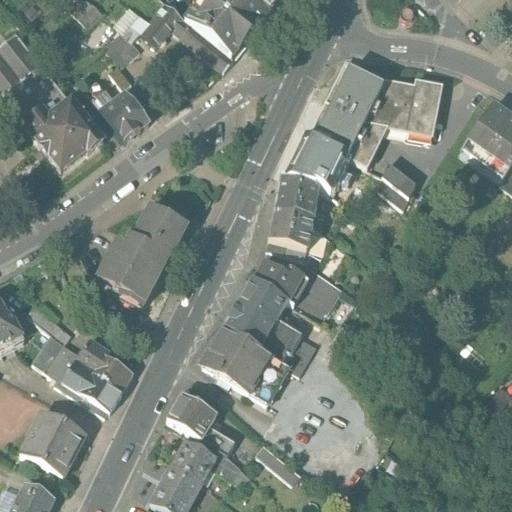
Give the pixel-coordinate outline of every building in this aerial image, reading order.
[(76,0),(67,9),(86,30),(102,15),(88,0),(76,0)] [(251,2),(248,0),(203,0),(186,22),(231,59),(266,19),(247,6),(251,2)] [(274,0),(248,0),(251,2),(247,6),(266,19),(279,4),(274,0)] [(231,59),(186,22),(166,5),(149,26),(148,24),(140,34),(156,48),(170,32),(223,73),(233,61),(231,59)] [(131,27),(140,34),(148,24),(138,18),(131,27)] [(118,65),(120,68),(138,50),(130,41),(135,37),(130,32),(125,36),(120,31),(103,47),(118,65)] [(2,101),(24,129),(41,116),(46,124),(69,106),(50,82),(49,83),(39,70),(40,70),(15,39),(0,50),(0,101),(1,102),(2,101)] [(131,83),(120,68),(118,65),(108,73),(121,90),(131,83)] [(313,140),(366,165),(378,142),(358,132),(363,123),(381,86),(349,70),(313,140)] [(381,86),(363,123),(386,127),(405,130),(411,98),(437,103),(440,83),(415,79),(414,84),(386,78),(381,86)] [(124,96),(110,107),(110,103),(97,84),(83,95),(122,147),(140,134),(139,132),(149,125),(124,96)] [(411,98),(405,130),(431,135),(437,103),(411,98)] [(460,148),(503,178),(511,164),(511,116),(492,102),(460,148)] [(24,129),(23,131),(39,151),(38,152),(45,161),(46,161),(59,176),(85,156),(87,158),(102,146),(69,106),(46,124),(41,116),(24,129)] [(358,132),(378,142),(386,127),(363,123),(358,132)] [(386,161),(373,187),(405,202),(418,176),(386,161)] [(511,164),(503,178),(502,180),(511,187),(511,164)] [(308,185),(317,188),(322,180),(313,175),(308,185)] [(280,178),(274,211),(312,219),(317,188),(308,185),(280,178)] [(273,215),(311,223),(312,219),(274,211),(273,215)] [(125,251),(117,247),(100,282),(113,288),(111,292),(142,308),(166,261),(168,262),(185,230),(149,212),(133,244),(130,242),(125,251)] [(268,242),(274,244),(289,247),(305,251),(311,223),(273,215),(268,242)] [(289,247),(274,244),(272,252),(287,255),(289,247)] [(261,260),(252,282),(286,302),(300,277),(283,267),(281,271),(261,260)] [(223,330),(257,350),(276,319),(286,302),(252,282),(223,330)] [(34,309),(26,319),(50,339),(62,349),(63,347),(70,339),(34,309)] [(0,351),(19,342),(9,322),(5,324),(0,313),(0,351)] [(276,319),(257,350),(279,364),(298,331),(276,319)] [(200,367),(267,406),(289,369),(279,364),(257,350),(223,330),(200,367)] [(303,334),(298,331),(279,364),(289,369),(290,367),(300,373),(317,344),(302,335),(303,334)] [(66,362),(71,356),(62,349),(50,339),(32,367),(57,383),(53,388),(80,406),(84,400),(109,416),(121,397),(66,362)] [(81,359),(63,347),(62,349),(71,356),(66,362),(121,397),(132,378),(108,362),(111,357),(91,344),(81,359)] [(218,454),(225,459),(233,444),(215,434),(213,437),(205,432),(214,417),(181,398),(166,424),(189,437),(218,454)] [(42,418),(19,461),(61,483),(84,440),(42,418)] [(184,445),(170,470),(200,487),(209,471),(214,462),(184,445)] [(239,469),(225,459),(218,454),(214,462),(209,471),(231,483),(239,469)] [(170,470),(159,490),(190,507),(200,487),(170,470)] [(25,488),(12,511),(48,511),(53,503),(25,488)] [(159,490),(150,507),(159,511),(187,511),(190,507),(159,490)]
